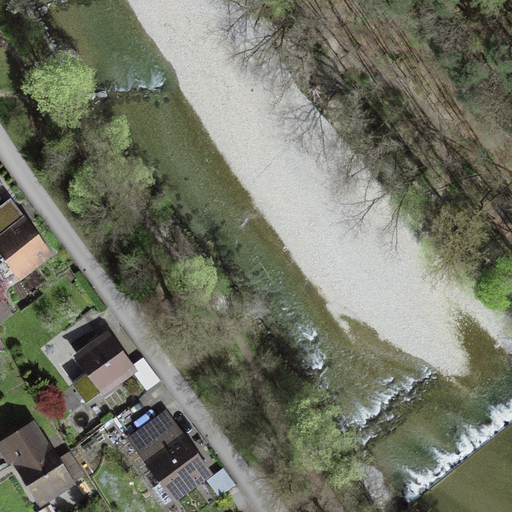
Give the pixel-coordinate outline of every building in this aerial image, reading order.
[(7,203),(0,208),(0,251),(18,277),(46,257),(7,203)] [(4,300),(0,302),(0,322),(13,314),(4,300)] [(129,369),(107,337),(81,355),(90,368),(72,381),(86,400),(129,369)] [(164,416),(136,437),(179,495),(208,474),(164,416)] [(40,500),(68,482),(30,422),(2,440),(40,500)]
